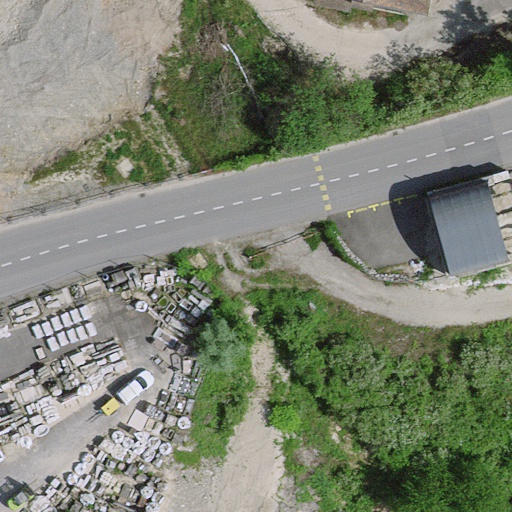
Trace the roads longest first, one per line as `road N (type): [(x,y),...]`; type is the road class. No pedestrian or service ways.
road 1 (unclassified): [(511,126),(0,270)]
road 2 (track): [(246,201),(284,240),(366,292),(439,310),(511,303)]
